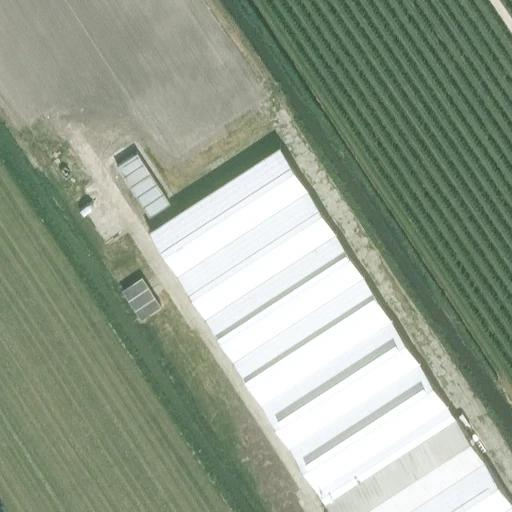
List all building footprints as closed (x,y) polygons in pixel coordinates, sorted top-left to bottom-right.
[(279,144),(149,229),(234,359),(325,500),(455,415),(364,275),(279,144)] [(117,166),(149,216),(169,203),(137,152),(117,166)] [(78,193),(104,240),(121,231),(96,184),(78,193)] [(161,305),(142,276),(122,289),(141,318),(161,305)] [(455,415),(325,500),(333,511),(401,511),(484,459),(455,415)] [(511,511),(511,502),(484,459),(401,511),(511,511)]
